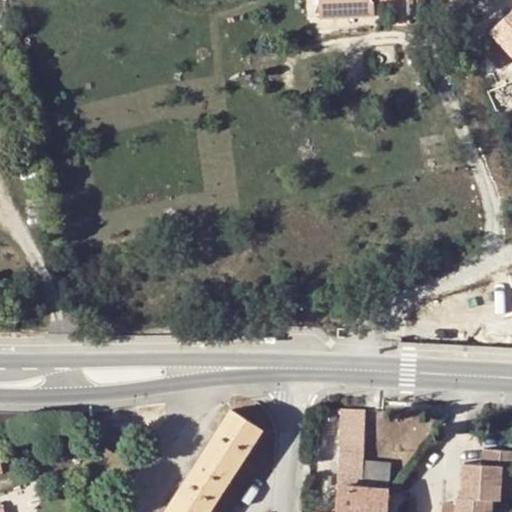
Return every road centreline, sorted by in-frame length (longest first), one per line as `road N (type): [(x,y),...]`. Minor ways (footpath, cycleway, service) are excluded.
road 1 (residential): [(492,262),(494,203),(441,76),(436,0)]
road 2 (tertiary): [(0,393),(81,394),(225,368)]
road 3 (tertiary): [(225,368),(162,359),(37,360)]
road 4 (residential): [(354,369),(371,326),(405,300),(492,262)]
road 5 (residential): [(138,511),(225,368)]
road 6 (tertiary): [(511,380),(354,369)]
road 7 (residential): [(285,511),(293,369)]
road 8 (unknown): [(0,224),(59,339)]
